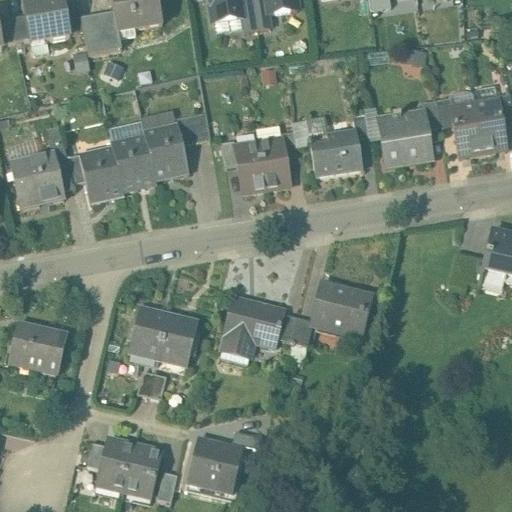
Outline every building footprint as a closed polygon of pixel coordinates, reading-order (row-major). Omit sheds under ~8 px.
[(155,0),(112,0),(109,1),(112,20),(115,35),(132,32),(133,38),(162,32),(155,0)] [(238,0),(208,0),(213,30),(242,26),(243,26),(239,4),(238,0)] [(266,22),(263,0),(251,2),(257,38),(270,36),(267,22),(266,22)] [(293,0),(262,0),(263,0),(266,22),(267,22),(296,18),(293,0)] [(414,1),(414,0),(366,0),(369,15),(390,13),(389,4),(414,1)] [(251,2),(239,4),(243,26),(242,26),(244,40),(257,38),(251,2)] [(64,9),(23,16),(25,24),(29,46),(45,43),(46,49),(70,44),(64,9)] [(112,20),(80,26),(88,64),(121,57),(118,40),(116,41),(115,35),(112,20)] [(25,24),(10,27),(15,50),(29,48),(29,46),(25,24)] [(10,27),(0,28),(0,46),(1,53),(15,50),(10,27)] [(494,92),(476,95),(473,100),(472,100),(473,110),(482,162),(506,158),(502,132),(498,106),(496,106),(496,103),(494,92)] [(496,103),(496,106),(498,106),(502,132),(511,130),(511,119),(510,108),(509,101),(496,103)] [(450,106),(436,108),(441,136),(452,134),(449,114),(451,114),(450,106)] [(436,108),(420,111),(416,117),(417,122),(424,121),(427,138),(441,136),(436,108)] [(451,114),(449,114),(452,134),(458,166),(482,162),(473,110),(451,114)] [(205,120),(189,123),(195,150),(210,147),(205,120)] [(417,122),(400,125),(399,122),(387,124),(387,127),(378,129),(379,136),(378,137),(385,174),(431,166),(430,160),(426,160),(425,156),(427,155),(429,152),(427,138),(424,121),(417,122)] [(364,122),(351,125),(353,138),(354,138),(357,151),(368,149),(364,122)] [(189,123),(175,126),(176,133),(177,132),(181,153),(195,150),(189,123)] [(295,127),(296,140),(327,138),(326,125),(295,127)] [(176,133),(144,140),(145,143),(155,189),(188,182),(181,153),(177,132),(176,133)] [(353,138),(326,143),(327,152),(309,155),(315,186),(361,178),(357,151),(354,138),(353,138)] [(292,139),(280,141),(281,147),(282,147),(285,166),(297,164),(292,139)] [(145,143),(111,151),(112,154),(122,200),(123,200),(156,192),(155,189),(145,143)] [(281,147),(258,151),(265,198),(290,194),(285,166),(282,147),(281,147)] [(66,164),(63,149),(50,152),(51,159),(53,159),(62,199),(73,196),(72,191),(66,164)] [(233,149),(221,151),(225,177),(236,175),(233,155),(234,155),(233,149)] [(234,155),(233,155),(236,175),(241,202),(265,198),(258,151),(234,155)] [(80,161),(79,162),(85,188),(90,211),(123,203),(123,200),(122,200),(112,154),(80,161)] [(51,159),(10,169),(20,216),(63,206),(62,199),(53,159),(51,159)] [(80,161),(66,164),(72,191),(85,188),(79,162),(80,161)] [(511,242),(491,238),(483,270),(481,280),(482,280),(504,285),(502,291),(511,293),(511,242)] [(471,266),(455,263),(448,294),(464,298),(465,292),(471,266)] [(483,270),(471,266),(465,292),(479,295),(482,280),(481,280),(483,270)] [(367,308),(321,296),(312,331),(312,333),(358,344),(367,308)] [(284,320),(232,307),(223,344),(225,344),(220,362),(249,369),(253,351),(275,357),(277,349),(283,324),(284,320)] [(168,324),(139,317),(128,362),(157,369),(168,324)] [(197,331),(168,324),(157,369),(187,376),(197,331)] [(296,327),(283,324),(277,349),(290,353),(296,327)] [(312,331),(296,327),(290,353),(306,357),(312,333),(312,331)] [(66,340),(18,329),(9,370),(56,381),(66,340)] [(154,381),(142,378),(137,401),(148,404),(154,381)] [(166,384),(154,381),(148,404),(160,407),(166,384)] [(259,445),(235,440),(232,452),(256,457),(259,445)] [(134,452),(107,445),(105,452),(100,476),(96,492),(123,498),(134,452)] [(242,459),(197,448),(187,491),(232,502),(242,459)] [(92,449),(86,472),(100,476),(105,452),(92,449)] [(162,458),(134,452),(123,498),(150,505),(162,458)] [(177,483),(163,479),(157,507),(170,510),(177,483)]
